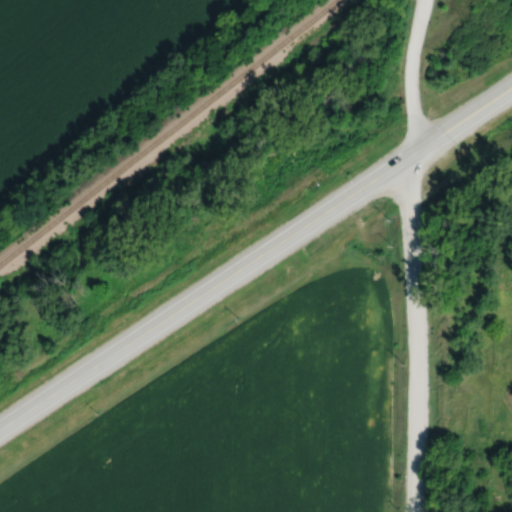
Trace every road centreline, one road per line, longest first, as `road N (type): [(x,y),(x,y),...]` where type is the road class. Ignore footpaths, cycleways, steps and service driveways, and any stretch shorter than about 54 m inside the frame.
road 1 (primary): [(0,432),(402,161)]
road 2 (tertiary): [(402,161),(413,511)]
road 3 (tertiary): [(418,0),(402,161)]
road 4 (primary): [(402,161),(511,89)]
